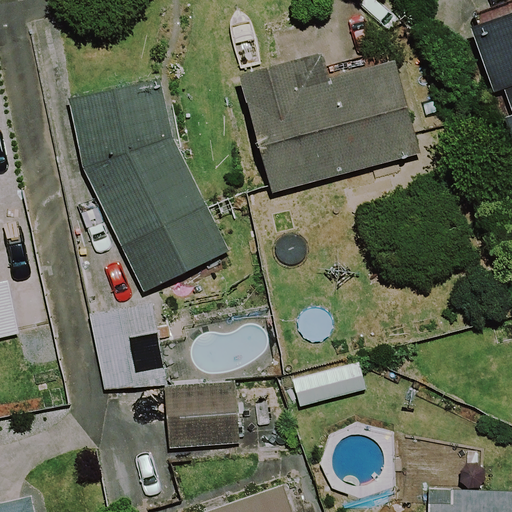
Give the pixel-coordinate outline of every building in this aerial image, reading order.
[(511,21),(473,34),(511,152),(511,21)] [(326,82),(320,58),(241,78),(271,196),(415,159),(392,66),(326,82)] [(164,81),(64,100),(77,172),(115,250),(142,299),(228,254),(203,210),(173,141),(164,81)] [(0,341),(17,338),(6,287),(0,288),(0,341)] [(163,386),(150,308),(90,317),(103,396),(163,386)] [(364,393),(357,365),(277,386),(284,413),(364,393)] [(233,448),(230,392),(162,396),(166,452),(233,448)] [(289,511),(282,489),(208,511),(289,511)] [(511,511),(511,498),(428,494),(427,511),(511,511)] [(0,511),(31,511),(29,501),(0,506),(0,511)]
